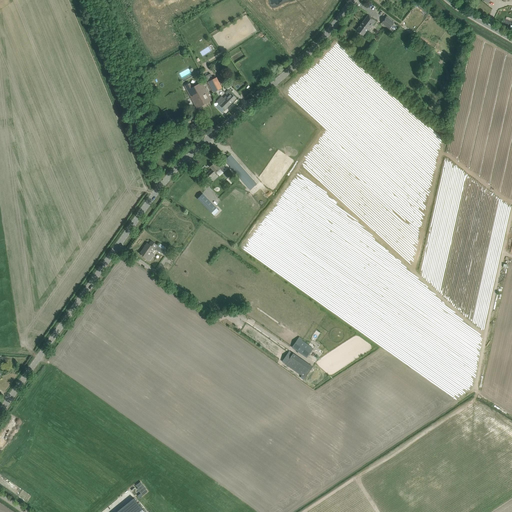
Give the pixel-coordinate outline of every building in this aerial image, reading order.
[(420,4),(418,7),(425,13),(428,9),(420,4)] [(368,15),(356,31),(363,36),(367,29),(368,30),(375,21),(368,15)] [(386,17),(381,23),(389,29),(394,23),(386,17)] [(215,78),(207,82),(213,92),(221,88),(215,78)] [(184,85),(197,108),(211,100),(202,82),(191,87),(189,83),(184,85)] [(222,113),(236,98),(228,90),(225,93),(227,95),(224,98),(222,96),(217,101),(218,103),(215,106),(222,113)] [(256,184),(230,155),(224,161),(250,190),(256,184)] [(225,169),(221,164),(220,163),(218,165),(217,165),(215,162),(210,167),(213,170),(207,175),(210,178),(215,173),(220,169),(222,171),(225,169)] [(197,198),(211,213),(216,208),(203,194),(197,198)] [(147,243),(139,253),(146,258),(154,248),(161,253),(164,250),(151,241),(149,244),(147,243)] [(302,341),(296,349),(307,357),(313,349),(302,341)] [(285,363),(285,364),(305,378),(313,367),(293,353),(293,354),(285,363)] [(7,425),(2,435),(7,437),(12,427),(7,425)] [(146,489),(141,482),(136,485),(138,488),(137,489),(143,496),(148,491),(146,489)] [(106,511),(136,511),(125,497),(106,511)]
